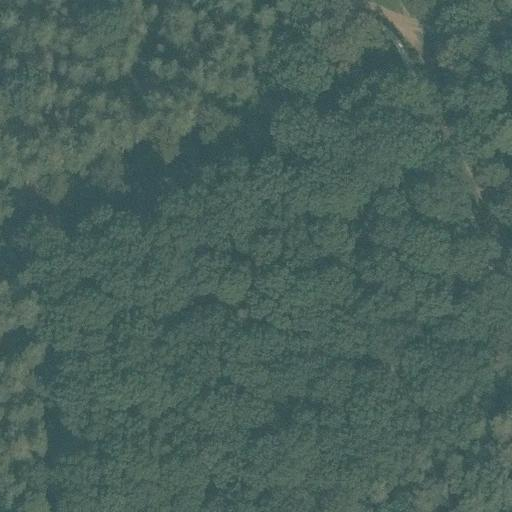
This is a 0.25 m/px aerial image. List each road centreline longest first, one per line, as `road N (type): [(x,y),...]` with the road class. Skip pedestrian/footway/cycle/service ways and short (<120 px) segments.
road 1 (track): [(0,243),(57,240),(137,217),(283,137),(435,68)]
road 2 (track): [(511,279),(435,68)]
